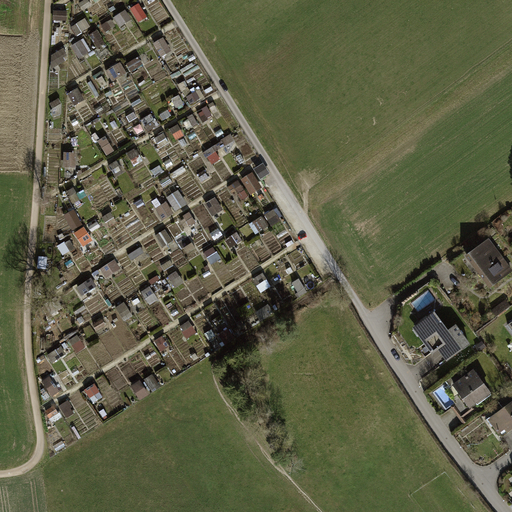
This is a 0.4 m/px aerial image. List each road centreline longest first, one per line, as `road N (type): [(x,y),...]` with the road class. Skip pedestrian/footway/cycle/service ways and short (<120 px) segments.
road 1 (track): [(47,0),(27,335),(42,443),(30,465),(0,473)]
road 2 (residential): [(283,182),(391,358),(480,482)]
road 3 (track): [(283,182),(168,0)]
